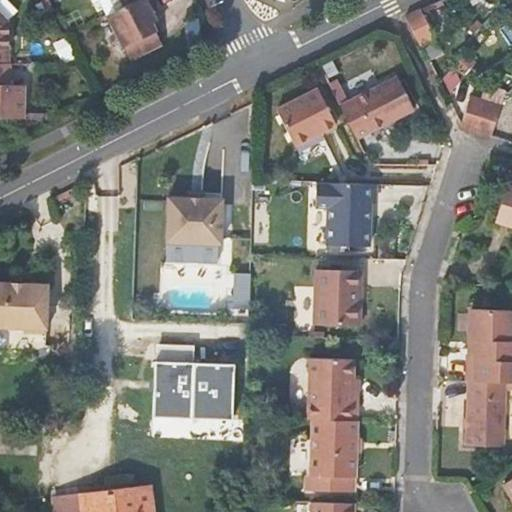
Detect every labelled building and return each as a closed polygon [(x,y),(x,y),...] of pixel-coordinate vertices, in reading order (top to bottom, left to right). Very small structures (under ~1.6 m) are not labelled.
[(57,7),(53,0),(43,0),(49,11),(57,7)] [(88,0),(91,4),(98,1),(104,14),(107,13),(132,0),(88,0)] [(146,15),(151,13),(145,0),(132,0),(107,13),(129,58),(159,42),(149,23),(146,15)] [(437,33),(421,3),(415,6),(406,11),(421,41),(437,33)] [(155,20),(151,13),(146,15),(149,23),(155,20)] [(0,112),(19,113),(24,113),(23,85),(9,85),(9,62),(7,62),(0,61),(0,112)] [(393,72),(338,101),(355,134),(411,106),(393,72)] [(316,87),(274,107),(292,143),(333,121),(316,87)] [(457,109),(464,112),(471,94),(463,91),(457,109)] [(471,93),(471,94),(464,112),(461,121),(463,125),(475,129),(486,98),(471,93)] [(490,134),(500,103),(486,98),(475,129),(490,134)] [(510,167),(511,161),(511,157),(497,153),(494,162),(510,167)] [(366,199),(370,199),(374,199),(375,181),(316,180),(315,205),(327,205),(326,242),(369,243),(370,210),(365,210),(366,199)] [(495,216),(511,221),(511,184),(506,182),(495,216)] [(220,261),(222,198),(202,197),(187,197),(167,196),(165,259),(220,261)] [(314,324),(358,325),(360,270),(316,269),(314,324)] [(0,318),(23,320),(27,324),(45,325),(47,276),(0,274),(0,318)] [(473,351),(472,380),(505,380),(511,380),(511,337),(510,337),(511,310),(469,308),(468,351),(473,351)] [(353,402),(353,378),(354,357),(310,356),(308,418),(312,418),(358,419),(358,402),(353,402)] [(153,413),(233,416),(235,361),(155,359),(153,413)] [(503,443),(505,380),(472,380),(467,380),(466,443),(503,443)] [(312,418),(309,475),(310,475),(310,489),(355,489),(355,476),(358,419),(312,418)] [(151,511),(149,485),(80,492),(81,511),(151,511)] [(81,511),(80,492),(50,496),(51,511),(81,511)] [(353,511),(354,502),(313,501),(312,511),(353,511)]
